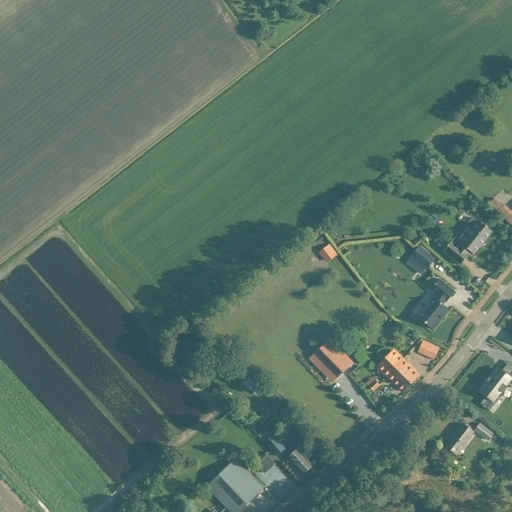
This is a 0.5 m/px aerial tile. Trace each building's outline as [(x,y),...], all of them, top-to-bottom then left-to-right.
[(494,199),(489,204),(498,212),(503,207),(494,199)] [(443,251),(460,265),(468,255),(467,255),(470,251),(474,255),(492,232),(478,221),(477,222),(472,218),(467,225),(472,229),(460,244),(461,245),(459,248),(451,241),(443,251)] [(396,248),(402,254),(409,247),(403,241),(396,248)] [(411,257),(427,269),(435,259),(419,246),(411,257)] [(422,312),(418,318),(432,329),(448,309),(443,305),(445,302),(446,303),(455,291),(439,279),(430,290),(437,296),(435,298),(434,298),(422,312)] [(423,340),(418,352),(426,356),(432,344),(423,340)] [(324,356),(316,364),(328,377),(333,373),(337,377),(351,363),(330,341),(320,351),(324,356)] [(394,351),(377,368),(385,375),(392,382),(402,392),(419,375),(409,365),(402,358),(394,351)] [(495,371),(480,391),(486,396),(494,402),(507,384),(509,385),(511,387),(511,375),(510,379),(501,372),(499,374),(495,371)] [(369,387),(366,390),(368,393),(371,390),(373,392),(380,386),(375,380),(368,386),(369,387)] [(259,381),(255,386),(262,392),(266,388),(259,381)] [(327,390),(343,407),(351,399),(336,382),(327,390)] [(445,447),(456,455),(473,432),(463,424),(445,447)] [(475,430),(488,440),(493,434),(480,424),(475,430)] [(273,435),(264,442),(277,457),(285,449),(273,435)] [(288,457),(303,475),(312,466),(307,461),(313,455),(303,444),(288,457)] [(319,467),(328,464),(326,455),(316,458),(319,467)] [(238,511),(263,489),(235,459),(206,487),(226,508),(221,511),(238,511)]
